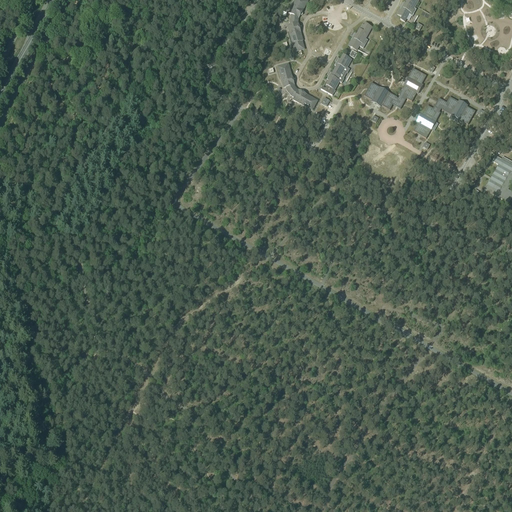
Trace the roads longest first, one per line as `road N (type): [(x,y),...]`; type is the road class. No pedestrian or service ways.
road 1 (unclassified): [(511,395),(176,204),(237,106)]
road 2 (track): [(268,257),(178,327),(129,417)]
road 3 (unclassified): [(0,124),(68,0)]
road 4 (unclassified): [(385,23),(506,91)]
road 5 (unclassified): [(339,103),(313,146),(237,106)]
road 6 (unclassified): [(237,106),(205,81),(250,10)]
